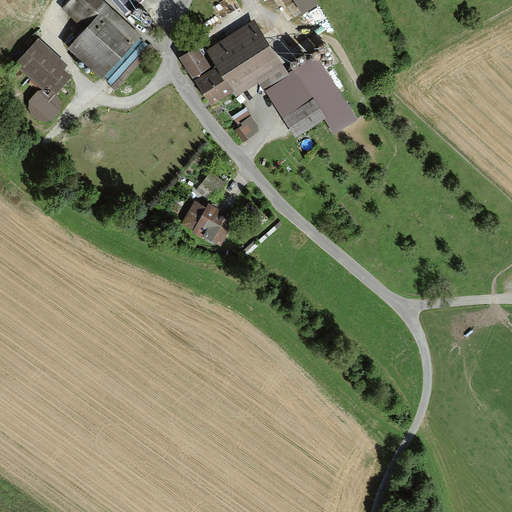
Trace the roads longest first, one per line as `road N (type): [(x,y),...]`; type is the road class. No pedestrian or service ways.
road 1 (residential): [(184,0),(169,39),(185,90),(301,225),(404,306)]
road 2 (track): [(511,299),(404,306),(428,359),(422,407),(373,511)]
